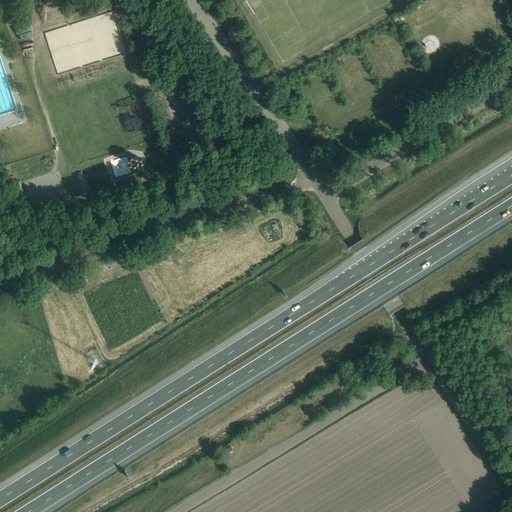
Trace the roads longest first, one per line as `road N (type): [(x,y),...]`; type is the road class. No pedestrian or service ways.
road 1 (motorway): [(511,175),(0,498)]
road 2 (motorway): [(28,511),(511,205)]
road 3 (unclassified): [(0,286),(314,179)]
road 4 (unclassified): [(177,511),(428,358)]
road 5 (unclassified): [(314,179),(190,0)]
road 6 (unclassified): [(326,197),(511,85)]
road 7 (unclassified): [(428,358),(326,197)]
road 8 (unclassified): [(511,490),(428,358)]
